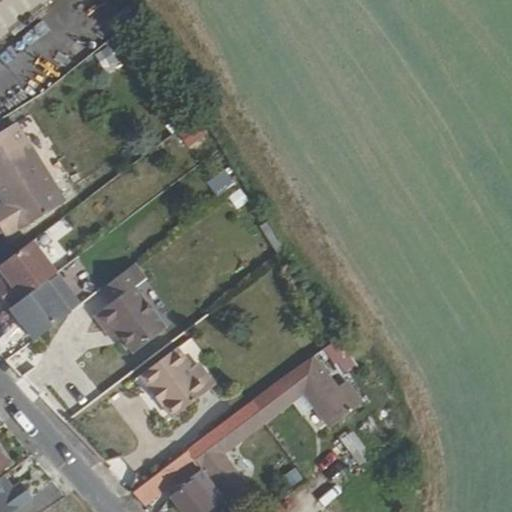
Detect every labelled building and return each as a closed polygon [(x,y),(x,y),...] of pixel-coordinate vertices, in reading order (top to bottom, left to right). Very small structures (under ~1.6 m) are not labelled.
[(0,0),(0,37),(45,0),(0,0)] [(115,15),(96,23),(103,40),(122,31),(115,15)] [(0,49),(0,80),(39,56),(25,34),(0,49)] [(22,101),(34,95),(23,76),(11,82),(22,101)] [(178,136),(187,148),(206,134),(197,123),(178,136)] [(0,135),(0,178),(14,198),(0,208),(14,230),(57,200),(8,130),(0,135)] [(215,194),(234,182),(225,169),(206,181),(215,194)] [(261,227),(275,251),(283,246),(268,222),(261,227)] [(55,274),(31,242),(0,265),(0,272),(5,278),(0,281),(0,289),(3,293),(0,295),(0,297),(8,309),(55,274)] [(92,316),(113,344),(121,337),(132,352),(164,328),(132,286),(143,277),(133,264),(112,280),(97,292),(107,305),(92,316)] [(138,375),(172,418),(213,387),(196,363),(189,368),(175,348),(138,375)] [(235,415),(131,491),(144,505),(198,466),(204,473),(173,496),(184,511),(208,511),(244,486),(222,457),(304,396),(329,428),(351,411),(311,357),(235,415)] [(355,429),(341,435),(354,464),(368,458),(355,429)] [(1,478),(0,478),(0,482),(8,494),(11,492),(1,478)] [(0,482),(0,511),(13,511),(31,500),(20,485),(11,492),(8,494),(0,482)] [(154,502),(147,508),(150,511),(156,505),(154,502)]
